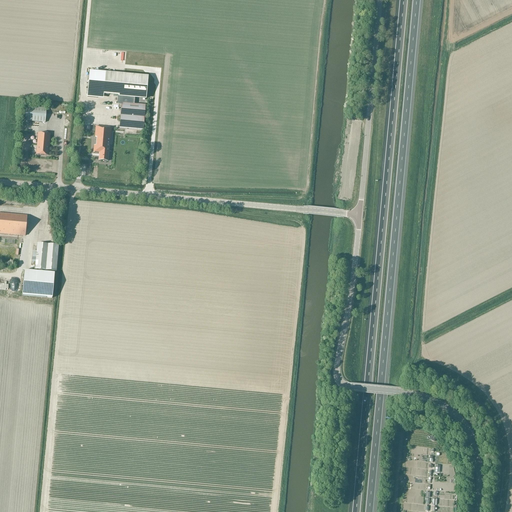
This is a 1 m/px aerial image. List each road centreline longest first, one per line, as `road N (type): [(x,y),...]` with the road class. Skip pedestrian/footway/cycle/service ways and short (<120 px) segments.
road 1 (motorway): [(368,511),(416,0)]
road 2 (motorway): [(403,0),(355,511)]
road 3 (tertiary): [(477,511),(479,470),(469,432),(455,415),(413,393),(349,386),(336,375),(359,214)]
road 4 (tertiary): [(359,214),(0,181)]
road 5 (unclassified): [(359,214),(380,0)]
